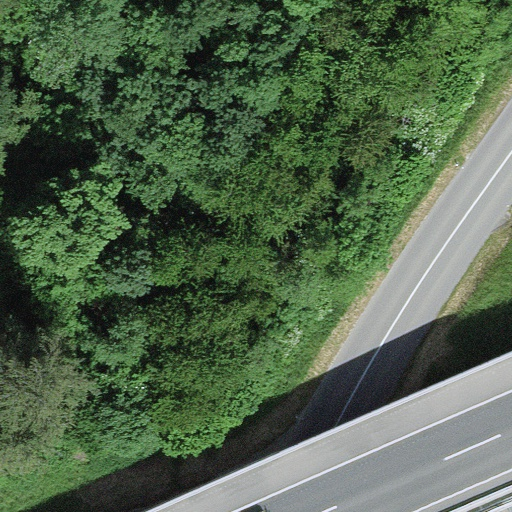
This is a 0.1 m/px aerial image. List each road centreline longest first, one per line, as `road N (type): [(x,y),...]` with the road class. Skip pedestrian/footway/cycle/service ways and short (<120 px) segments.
road 1 (tertiary): [(299,511),(373,360),(511,151)]
road 2 (motorway): [(511,430),(324,511)]
